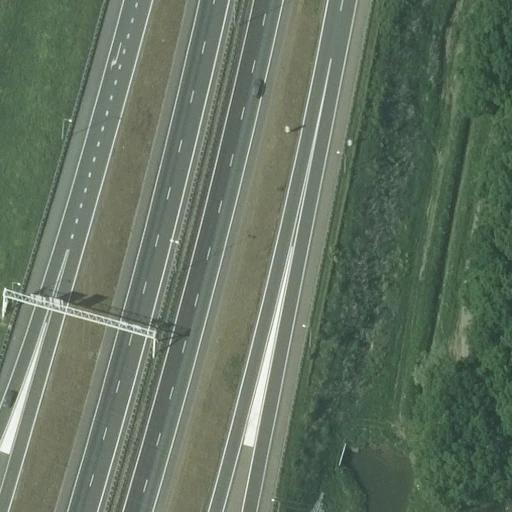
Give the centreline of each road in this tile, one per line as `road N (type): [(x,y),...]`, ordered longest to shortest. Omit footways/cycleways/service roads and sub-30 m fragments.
road 1 (motorway): [(138,511),(267,0)]
road 2 (motorway): [(212,0),(83,511)]
road 3 (motorway): [(215,511),(333,44)]
road 4 (motorway): [(249,511),(333,44)]
road 5 (unclassified): [(511,471),(484,419),(467,342),(479,234),(511,113)]
road 6 (motorway): [(68,251),(0,508)]
road 7 (motorway): [(132,0),(68,251)]
road 8 (motorway): [(68,251),(0,433)]
